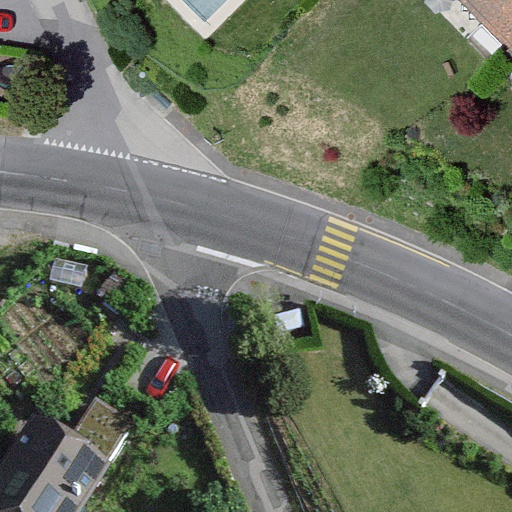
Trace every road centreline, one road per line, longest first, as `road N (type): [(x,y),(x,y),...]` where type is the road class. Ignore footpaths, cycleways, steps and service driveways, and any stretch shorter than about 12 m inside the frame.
road 1 (tertiary): [(511,333),(334,252),(157,197)]
road 2 (residential): [(268,511),(157,197)]
road 3 (residential): [(157,197),(99,101),(59,0)]
road 4 (tertiary): [(157,197),(0,172)]
